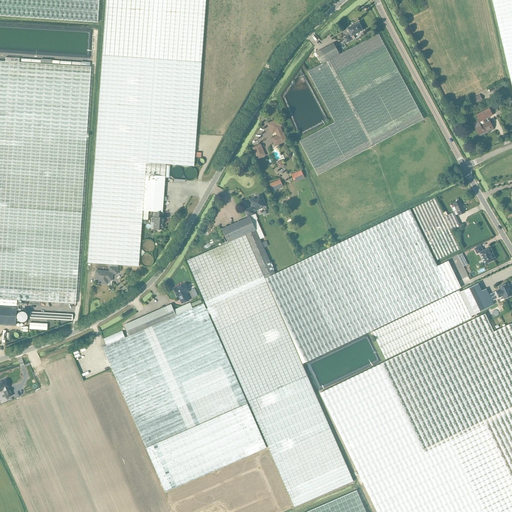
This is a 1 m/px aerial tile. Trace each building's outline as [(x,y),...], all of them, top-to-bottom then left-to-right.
[(0,0),(0,15),(97,23),(98,0),(0,0)] [(105,0),(102,55),(87,263),(110,265),(110,267),(109,272),(96,271),(95,279),(99,279),(99,283),(107,284),(108,280),(111,280),(112,273),(117,274),(117,267),(118,265),(138,267),(142,220),(148,220),(148,211),(155,212),(154,229),(156,229),(156,230),(157,230),(158,230),(159,230),(160,230),(161,230),(161,229),(163,229),(164,220),(162,220),(162,212),(165,177),(166,164),(194,166),(201,62),(205,0),(105,0)] [(511,0),(492,0),(497,18),(497,20),(511,83),(511,0)] [(346,43),(347,43),(352,40),(355,38),(353,35),(363,30),(362,29),(363,29),(362,26),(361,26),(359,23),(358,23),(359,23),(348,28),(347,29),(348,29),(351,34),(350,35),(349,35),(344,38),(346,43)] [(315,172),(423,123),(381,34),(338,53),(334,43),(315,52),(320,65),(309,70),(334,124),(300,139),(315,172)] [(0,60),(0,324),(15,326),(17,300),(76,304),(91,66),(19,62),(19,58),(5,58),(5,61),(0,60)] [(480,94),(470,100),(472,103),(481,98),(480,94)] [(473,123),(480,136),(493,128),(488,118),(493,115),(489,108),(476,115),(479,120),(473,123)] [(279,142),(280,144),(287,141),(284,133),(283,134),(279,124),(281,123),(279,119),(274,121),(274,123),(268,125),(272,133),(276,131),(278,136),(273,138),(275,143),(279,142)] [(253,148),(256,155),(264,152),(261,145),(253,148)] [(177,167),(176,167),(175,167),(174,167),(173,168),(172,168),(172,169),(171,169),(171,170),(171,171),(170,171),(170,172),(170,173),(170,174),(170,175),(171,175),(171,176),(172,177),(173,178),(174,179),(175,179),(176,179),(177,179),(178,179),(179,179),(180,178),(181,177),(182,176),(182,175),(183,175),(183,174),(183,173),(183,172),(183,171),(182,171),(182,170),(182,169),(181,169),(181,168),(180,168),(179,167),(178,167),(177,167)] [(184,177),(184,178),(185,178),(185,179),(186,179),(187,180),(188,180),(189,180),(190,180),(191,180),(192,180),(193,180),(193,179),(194,179),(194,178),(195,178),(195,177),(195,176),(196,176),(196,175),(196,174),(196,173),(196,172),(195,171),(195,170),(194,170),(194,169),(193,169),(193,168),(192,168),(191,168),(190,167),(189,167),(188,168),(187,168),(186,169),(185,169),(185,170),(184,170),(184,171),(183,172),(183,173),(183,174),(183,175),(183,176),(184,177)] [(301,170),(292,174),(295,181),(304,177),(301,170)] [(273,190),(282,186),(280,180),(270,184),(273,190)] [(228,242),(187,260),(206,304),(275,274),(270,262),(264,248),(268,246),(266,241),(262,243),(260,239),(264,238),(257,219),(255,214),(254,211),(266,206),(261,195),(257,197),(257,198),(257,199),(256,199),(255,199),(255,198),(250,200),(253,207),(245,210),(249,217),(227,227),(222,229),(228,242)] [(412,208),(437,260),(461,249),(452,230),(460,226),(455,216),(458,214),(459,215),(465,212),(460,201),(453,204),(456,210),(453,212),(454,212),(445,216),(436,197),(412,208)] [(155,246),(155,245),(155,244),(154,243),(154,242),(153,241),(151,240),(150,239),(148,239),(147,239),(146,240),(145,241),(144,241),(143,242),(143,243),(143,244),(142,246),(143,247),(143,248),(144,250),(145,251),(146,251),(147,252),(148,252),(150,252),(151,251),(152,251),(153,250),(154,249),(154,248),(155,247),(155,246)] [(202,250),(218,245),(222,244),(220,240),(201,246),(202,250)] [(292,256),(291,254),(291,252),(290,250),(289,249),(287,248),(285,247),(284,246),(282,246),(280,247),(278,247),(277,248),(276,249),(275,250),(274,252),(273,254),(273,256),(273,257),(274,259),(275,261),(276,262),(277,263),(278,264),(280,265),(282,265),(284,265),(285,264),(287,264),(289,262),(290,261),(291,259),(291,258),(292,256)] [(480,253),(485,264),(494,260),(488,248),(483,251),(481,246),(475,249),(477,253),(480,252),(480,253)] [(154,260),(153,258),(153,257),(153,256),(152,255),(151,255),(150,254),(148,254),(147,254),(145,254),(144,255),(143,256),(142,257),(142,258),(142,260),(142,261),(142,262),(144,264),(145,265),(147,265),(149,265),(150,265),(152,264),(153,263),(153,262),(154,260)] [(372,332),(386,359),(472,318),(472,316),(494,305),(493,301),(499,298),(499,297),(503,295),(505,299),(511,295),(511,293),(507,283),(499,287),(500,290),(496,292),(490,294),(487,288),(482,291),(479,283),(460,292),(459,290),(372,332)] [(180,299),(182,303),(189,300),(186,293),(189,292),(185,284),(181,286),(181,285),(174,288),(177,297),(180,296),(181,299),(180,299)] [(28,314),(27,312),(27,311),(26,310),(24,309),(23,309),(20,309),(19,310),(18,312),(17,314),(17,316),(18,317),(18,318),(20,319),(21,319),(22,319),(24,319),(25,319),(26,318),(26,317),(27,317),(27,315),(28,314)] [(485,314),(320,393),(377,511),(511,511),(511,325),(511,324),(494,332),(485,314)] [(6,398),(12,396),(5,380),(0,381),(0,391),(4,390),(5,392),(4,392),(6,398)] [(366,511),(357,490),(306,511),(366,511)]
